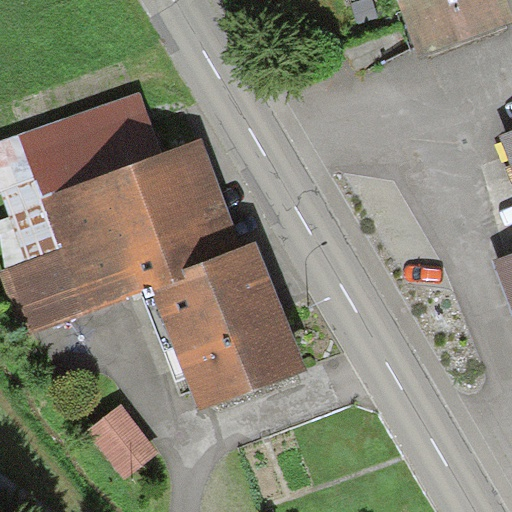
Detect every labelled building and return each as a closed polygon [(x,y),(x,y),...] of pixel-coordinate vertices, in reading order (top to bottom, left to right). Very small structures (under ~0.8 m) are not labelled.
[(398,0),(417,50),(501,20),(493,0),(398,0)] [(21,326),(82,305),(45,199),(161,158),(139,95),(0,143),(0,204),(22,267),(3,273),(21,326)] [(511,126),(498,132),(511,170),(511,250),(495,256),(511,303),(511,126)] [(224,236),(193,147),(161,158),(45,199),(82,305),(144,283),(186,405),(294,367),(245,228),(224,236)] [(113,416),(84,437),(115,479),(143,459),(113,416)]
